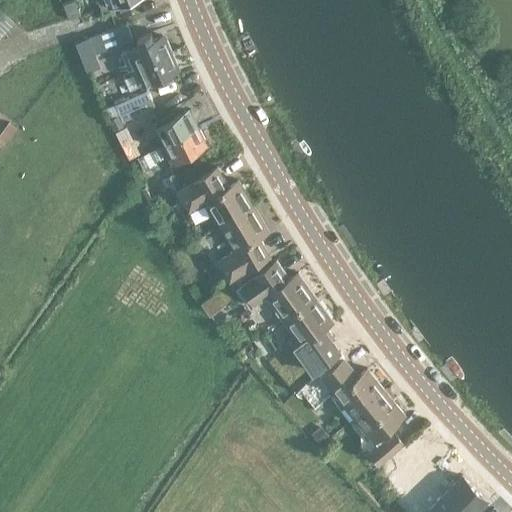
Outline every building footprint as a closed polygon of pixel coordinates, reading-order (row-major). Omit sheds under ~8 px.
[(103,0),(105,5),(107,4),(109,7),(122,2),(125,8),(139,3),(137,0),(103,0)] [(89,37),(82,39),(88,56),(133,40),(127,23),(89,37)] [(130,48),(126,50),(120,52),(128,70),(172,50),(166,37),(163,38),(161,33),(130,47),(130,48)] [(172,50),(128,70),(128,71),(134,69),(141,84),(146,82),(147,83),(155,79),(158,86),(170,80),(168,74),(178,69),(175,63),(177,62),(172,50)] [(148,89),(116,103),(123,120),(155,105),(148,89)] [(154,119),(165,142),(196,127),(187,109),(174,116),(171,111),(154,119)] [(114,128),(120,141),(133,136),(127,122),(114,128)] [(196,127),(165,142),(174,159),(204,144),(196,127)] [(204,200),(219,224),(253,204),(238,178),(223,187),(211,168),(176,189),(188,209),(204,200)] [(148,200),(151,205),(162,199),(158,193),(148,200)] [(253,204),(219,224),(234,250),(217,259),(229,279),(264,259),(253,240),(268,231),(253,204)] [(267,297),(283,318),(314,295),(297,271),(286,279),(273,262),(238,288),(253,307),(267,297)] [(223,302),(215,291),(203,299),(211,311),(223,302)] [(332,318),(314,295),(283,318),(303,344),(298,348),(295,343),(266,365),(289,395),(317,373),(315,371),(340,351),(321,327),(332,318)] [(337,393),(355,415),(386,390),(367,367),(357,375),(343,357),(321,376),(336,394),(337,393)] [(386,390),(355,415),(374,439),(405,413),(386,390)] [(319,421),(310,428),(319,439),(328,431),(319,421)] [(403,441),(394,431),(369,451),(378,461),(403,441)] [(473,511),(487,499),(462,474),(426,510),(424,511),(473,511)]
